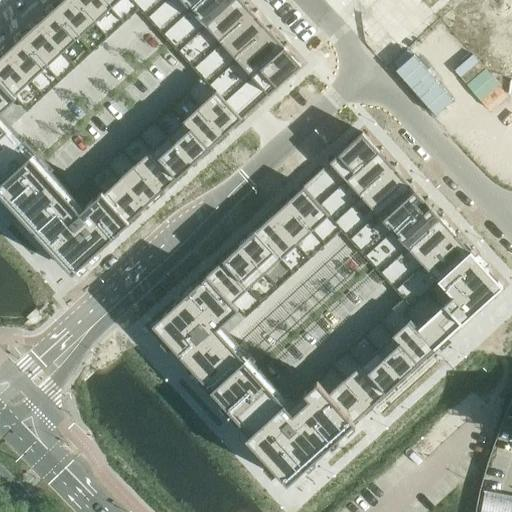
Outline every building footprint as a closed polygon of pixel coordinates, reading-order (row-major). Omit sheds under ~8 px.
[(74,0),(61,0),(53,8),(78,36),(94,22),(74,0)] [(102,0),(74,0),(94,22),(110,8),(102,0)] [(199,0),(199,1),(214,18),(233,0),(199,0)] [(242,0),(233,0),(214,18),(229,34),(254,12),(242,0)] [(53,8),(37,23),(62,51),(78,36),(53,8)] [(254,12),(229,34),(245,51),(269,29),(254,12)] [(37,23),(21,38),(46,66),(62,51),(37,23)] [(269,29),(245,51),(260,68),(284,46),(269,29)] [(21,38),(5,52),(30,80),(46,66),(21,38)] [(284,46),(260,68),(276,86),(301,64),(284,46)] [(5,52),(0,56),(0,77),(15,94),(30,80),(5,52)] [(0,77),(0,189),(47,241),(73,270),(129,220),(103,192),(102,191),(80,211),(0,122),(0,111),(17,96),(15,94),(0,77)] [(216,89),(199,105),(225,133),(242,118),(216,89)] [(199,105),(183,119),(209,147),(225,133),(199,105)] [(183,119),(167,133),(193,162),(209,147),(183,119)] [(362,132),(330,161),(347,180),(355,173),(379,150),(362,132)] [(167,133),(150,149),(176,177),(193,162),(167,133)] [(150,149),(135,163),(161,191),(176,177),(150,149)] [(379,150),(355,173),(370,189),(394,167),(379,150)] [(135,163),(119,177),(145,206),(161,191),(135,163)] [(394,167),(370,189),(385,205),(409,183),(394,167)] [(119,177),(103,192),(129,220),(145,206),(119,177)] [(409,183),(385,205),(401,222),(425,200),(409,183)] [(303,185),(286,200),(312,228),(329,213),(303,185)] [(286,200),(270,215),(296,243),(312,228),(286,200)] [(425,200),(401,222),(415,239),(440,217),(425,200)] [(270,215),(255,229),(281,257),(296,243),(270,215)] [(440,217),(415,239),(417,240),(431,256),(455,234),(441,218),(440,217)] [(255,229),(239,244),(264,272),(281,257),(255,229)] [(455,234),(431,256),(446,273),(471,250),(455,234)] [(239,244),(222,260),(248,288),(264,272),(239,244)] [(461,288),(436,311),(453,330),(471,313),(478,307),(502,285),(471,250),(446,273),(461,288)] [(222,260),(207,273),(233,301),(248,288),(222,260)] [(207,273),(151,324),(250,432),(245,436),(287,482),(354,421),(329,392),(317,379),(303,391),(308,397),(293,411),(217,327),(238,308),(233,301),(207,273)] [(410,318),(393,334),(419,362),(436,346),(410,318)] [(393,334),(376,349),(402,377),(419,362),(393,334)] [(376,349),(360,364),(386,392),(402,377),(376,349)] [(360,364),(344,378),(370,406),(386,392),(360,364)] [(344,378),(329,392),(354,421),(370,406),(344,378)] [(511,511),(511,497),(485,493),(481,511),(511,511)]
